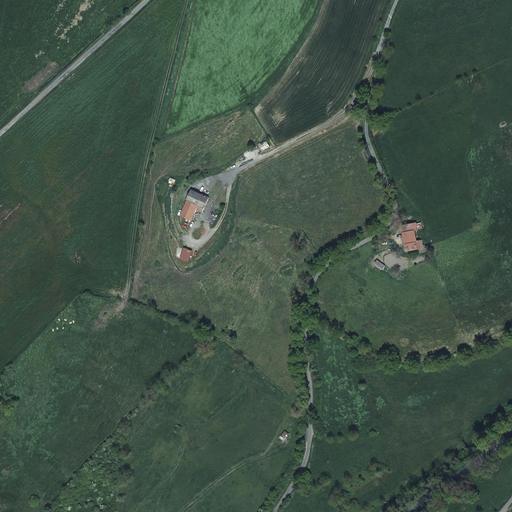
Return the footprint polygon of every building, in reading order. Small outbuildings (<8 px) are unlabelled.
[(259,144),(262,151),(271,146),(267,140),(259,144)] [(198,205),(205,208),(209,198),(193,191),(182,216),(192,221),(198,205)] [(419,230),(417,223),(403,226),(409,251),(425,247),(423,239),(419,241),(416,231),(419,230)] [(386,266),(378,260),(376,264),(384,269),(386,266)] [(286,431),(280,437),(284,441),(289,434),(286,431)]
